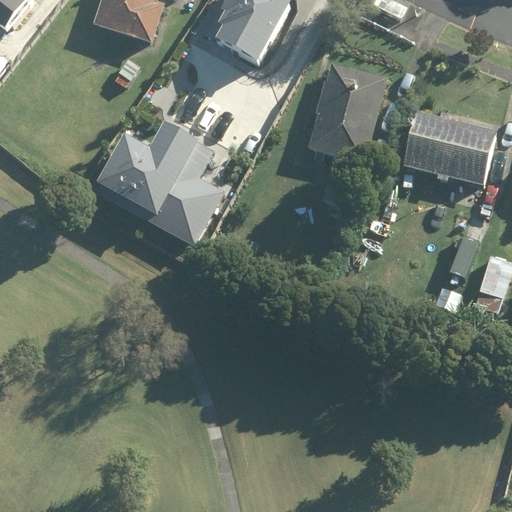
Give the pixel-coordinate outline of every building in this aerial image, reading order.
[(0,0),(0,40),(19,15),(31,0),(0,0)] [(156,10),(158,0),(101,0),(92,36),(150,53),(162,11),(156,10)] [(287,12),(267,0),(226,0),(200,46),(250,75),(287,12)] [(384,83),(328,70),(307,160),(363,173),(384,83)] [(462,131),(463,128),(458,127),(459,124),(443,120),(440,132),(414,126),(402,176),(484,195),(497,139),(462,131)] [(228,170),(163,131),(153,149),(128,135),(93,196),(193,255),(232,187),(222,181),(228,170)] [(497,321),(511,274),(511,266),(492,260),(475,313),(497,321)]
